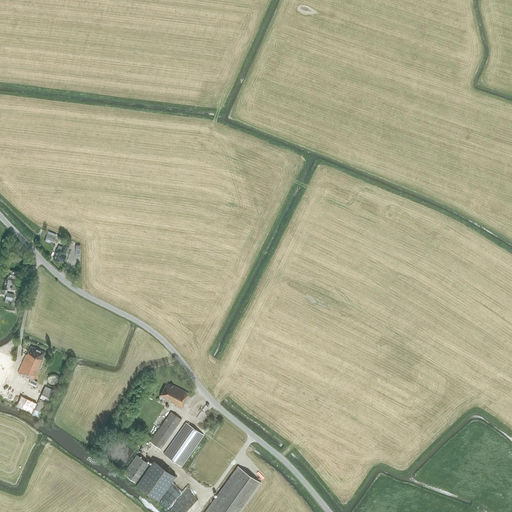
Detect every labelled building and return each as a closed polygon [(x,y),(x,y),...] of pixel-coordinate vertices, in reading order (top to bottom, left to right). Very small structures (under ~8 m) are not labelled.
[(70,248),(63,245),(62,247),(59,246),(57,250),(57,249),(53,259),(63,263),(66,253),(68,254),(70,248)] [(0,296),(3,297),(5,290),(6,290),(8,279),(13,280),(13,277),(16,278),(17,272),(3,269),(0,285),(0,296)] [(26,354),(18,372),(23,374),(22,375),(31,379),(29,382),(30,383),(28,385),(35,389),(37,386),(36,385),(37,382),(34,380),(43,359),(42,358),(45,352),(31,346),(27,355),(26,354)] [(5,365),(11,367),(14,362),(8,359),(5,365)] [(49,385),(51,386),(54,386),(56,386),(58,384),(59,382),(59,380),(58,378),(57,376),(55,375),(53,374),(50,375),(48,376),(47,379),(47,381),(48,383),(49,385)] [(182,408),(187,398),(186,397),(188,393),(173,385),(171,384),(170,385),(167,383),(160,395),(165,398),(165,399),(182,408)] [(45,386),(39,398),(51,404),(56,391),(45,386)] [(16,406),(20,408),(31,413),(36,403),(21,396),(16,406)] [(42,408),(45,403),(45,402),(39,399),(38,400),(35,408),(34,409),(32,415),(39,418),(42,413),(41,412),(42,408)] [(150,442),(160,449),(182,419),(171,412),(150,442)] [(186,422),(164,454),(182,467),(204,435),(186,422)] [(124,474),(137,483),(150,464),(137,455),(124,474)] [(158,500),(176,476),(153,460),(136,484),(158,500)] [(238,466),(204,511),(240,511),(262,483),(238,466)] [(188,511),(199,500),(193,495),(197,491),(190,485),(178,498),(180,500),(179,501),(183,505),(177,511),(188,511)]
